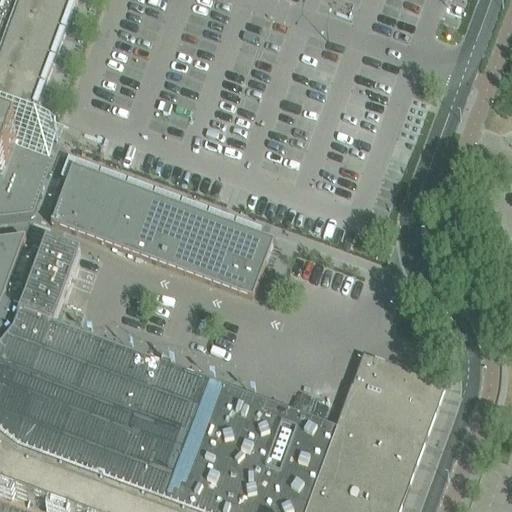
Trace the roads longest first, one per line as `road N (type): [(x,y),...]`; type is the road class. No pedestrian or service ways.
road 1 (residential): [(418,260),(328,341),(123,265)]
road 2 (tertiary): [(418,260),(412,216),(491,0)]
